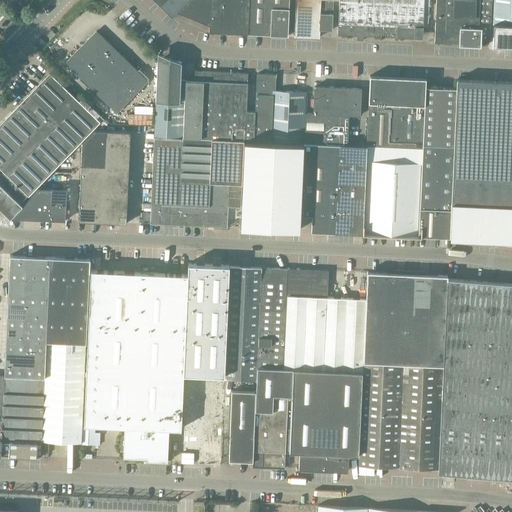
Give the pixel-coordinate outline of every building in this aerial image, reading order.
[(209,32),(248,34),(249,0),(154,0),(172,17),(177,12),(210,25),(209,32)] [(289,0),(249,0),(248,34),(287,36),(289,0)] [(294,35),(294,36),(319,37),(320,29),(332,30),(333,0),(295,0),(294,35)] [(423,28),(424,0),(339,0),(338,35),(357,36),(357,40),(364,40),(364,36),(415,38),(415,27),(423,28)] [(436,0),(435,42),(435,43),(459,44),(459,45),(481,46),(481,45),(481,43),(482,43),(488,44),(489,44),(490,21),(491,21),(492,1),(492,0),(436,0)] [(493,35),(492,45),(506,46),(511,46),(511,0),(493,0),(493,24),(493,35)] [(96,31),(66,63),(117,112),(148,80),(96,31)] [(181,61),(157,62),(156,109),(155,137),(179,138),(179,107),(181,61)] [(194,81),(185,81),(183,137),(201,138),(244,140),(254,140),(255,112),(246,111),(248,73),(204,71),(195,71),(194,81)] [(0,208),(10,219),(22,206),(20,204),(28,195),(28,196),(100,121),(49,73),(0,123),(0,208)] [(255,112),(254,140),(271,141),(304,143),(306,92),(275,91),(276,75),(256,73),(255,112)] [(367,146),(423,148),(425,87),(426,78),(370,76),(367,146)] [(511,82),(503,82),(498,81),(457,80),(457,88),(451,203),(450,237),(488,239),(498,239),(498,240),(500,240),(500,239),(511,239),(511,82)] [(361,88),(315,86),(314,114),(306,113),(305,143),(347,145),(348,115),(360,116),(361,88)] [(363,233),(419,236),(450,237),(451,203),(457,88),(425,87),(423,148),(367,146),(363,233)] [(78,221),(126,223),(130,131),(94,129),(82,142),(78,221)] [(182,139),(154,138),(151,212),(150,221),(150,224),(160,224),(227,227),(228,207),(241,207),(242,185),(242,181),(244,140),(201,138),(183,137),(182,137),(182,139)] [(244,141),(241,227),(278,229),(282,229),(282,228),(290,229),(291,229),(299,229),(299,230),(303,143),(244,141)] [(311,231),(363,233),(367,146),(304,143),(304,158),(301,215),(312,215),(311,231)] [(11,218),(64,220),(65,221),(67,189),(38,187),(38,188),(13,218),(11,218)] [(143,220),(150,221),(151,212),(143,212),(143,220)] [(10,256),(5,375),(44,377),(46,341),(50,257),(10,256)] [(90,259),(50,257),(46,341),(86,343),(90,259)] [(188,264),(188,274),(184,374),(225,376),(225,365),(230,266),(230,265),(229,265),(188,264)] [(256,380),(257,366),(261,267),(230,266),(225,365),(225,376),(225,379),(232,379),(256,380)] [(257,366),(283,368),(288,268),(261,267),(257,366)] [(293,368),(363,371),(363,361),(366,299),(327,297),(329,270),(288,268),(283,368),(293,368)] [(124,436),(123,436),(122,437),(122,438),(121,438),(121,439),(121,440),(121,441),(120,442),(120,443),(121,445),(121,446),(121,447),(121,448),(122,449),(124,449),(123,457),(143,458),(143,459),(147,459),(147,460),(167,461),(169,428),(181,429),(184,374),(188,274),(91,270),(84,425),(125,426),(124,436)] [(366,299),(363,361),(443,365),(447,279),(447,275),(368,272),(366,299)] [(443,365),(439,469),(438,473),(511,478),(511,283),(447,279),(443,365)] [(5,375),(1,455),(41,457),(42,441),(82,443),(86,343),(46,341),(44,377),(5,375)] [(359,466),(439,469),(443,365),(363,361),(363,371),(359,455),(359,466)] [(285,452),(289,452),(293,368),(283,368),(257,366),(256,380),(256,392),(253,462),(253,467),(285,469),(285,452)] [(299,453),(299,469),(348,471),(349,455),(359,455),(363,371),(293,368),(289,452),(299,453)] [(253,462),(256,392),(232,391),(229,461),(253,462)]
